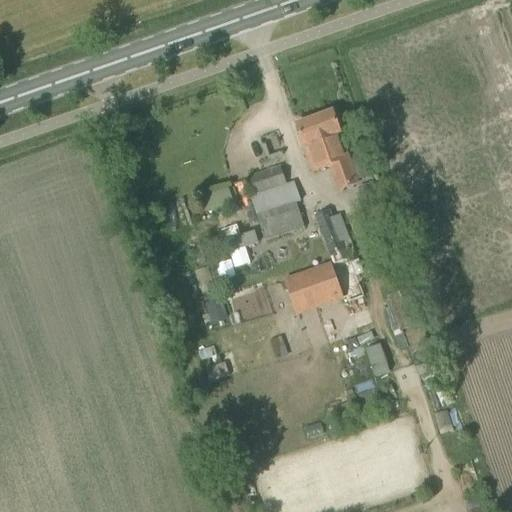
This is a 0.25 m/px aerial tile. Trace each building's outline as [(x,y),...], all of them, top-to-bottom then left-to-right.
[(356,181),(334,114),(297,126),(305,148),(307,148),(313,167),(317,166),(317,165),(330,161),(338,187),(356,181)] [(256,195),(284,186),(279,170),(251,179),(256,195)] [(373,248),(393,241),(373,184),(359,189),(362,200),(359,201),(362,208),(359,209),(373,248)] [(200,200),(205,216),(239,205),(234,189),(200,200)] [(296,203),(257,215),(260,225),(263,234),(265,241),(304,229),(296,203)] [(230,235),(257,227),(252,212),(226,219),(230,235)] [(348,304),(364,297),(330,212),(313,218),(348,304)] [(337,219),(343,244),(354,241),(348,216),(337,219)] [(246,246),(261,242),(259,231),(243,235),(246,246)] [(380,261),(377,262),(380,271),(400,265),(397,256),(380,261)] [(343,301),(330,263),(283,280),(296,318),(343,301)] [(409,291),(400,267),(379,274),(388,298),(387,298),(399,333),(402,332),(415,368),(434,361),(421,326),(423,325),(410,290),(409,291)] [(307,333),(291,340),(298,359),(315,353),(307,333)] [(200,362),(216,357),(214,348),(198,353),(200,362)] [(487,511),(482,495),(465,500),(468,511),(487,511)]
